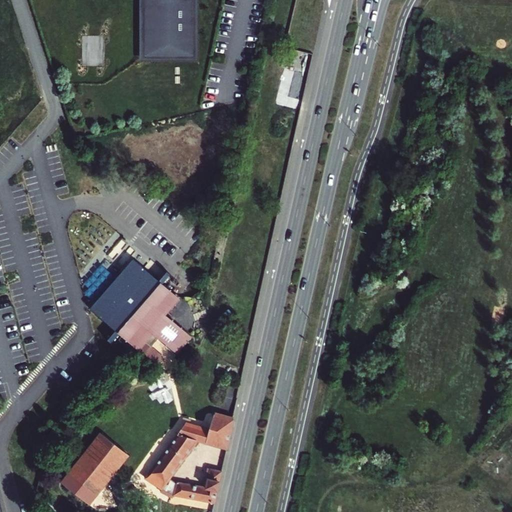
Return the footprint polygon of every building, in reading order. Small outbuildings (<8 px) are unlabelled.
[(139,0),(140,61),(198,61),(198,0),(139,0)] [(164,314),(178,298),(163,284),(170,276),(167,273),(160,280),(134,258),(91,308),(116,331),(108,340),(111,344),(119,335),(142,356),(157,339),(176,356),(191,339),(164,314)] [(56,386),(39,407),(49,415),(66,394),(56,386)] [(234,420),(233,420),(210,414),(207,429),(175,421),(143,476),(142,478),(162,490),(192,440),(225,448),(227,449),(234,420)] [(105,434),(64,481),(92,503),(132,456),(105,434)] [(217,491),(221,470),(210,468),(205,488),(217,491)] [(176,495),(214,503),(217,491),(205,488),(179,483),(176,495)]
